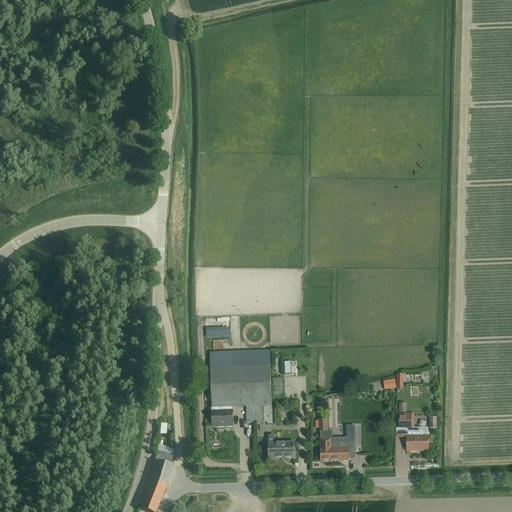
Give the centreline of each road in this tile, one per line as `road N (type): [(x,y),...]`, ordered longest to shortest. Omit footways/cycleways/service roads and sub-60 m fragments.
road 1 (unclassified): [(179,487),(511,476)]
road 2 (unclassified): [(159,222),(166,138),(142,0)]
road 3 (unclassified): [(127,511),(146,461),(158,304)]
road 4 (unclassified): [(179,487),(173,362),(158,304)]
road 5 (unclassified): [(0,257),(55,225),(159,222)]
